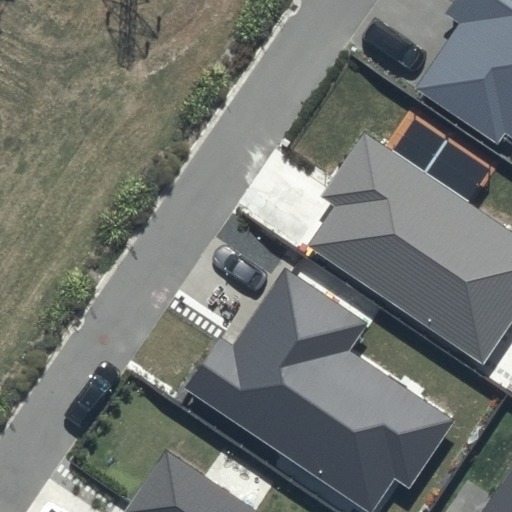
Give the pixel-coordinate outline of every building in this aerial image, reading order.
[(511,0),(452,0),(444,13),(458,22),(413,89),(497,145),(506,132),(511,135),(511,0)] [(511,318),(511,233),(365,133),(321,196),(336,206),(309,245),(482,363),(511,318)] [(370,322),(285,266),(234,343),(222,335),(186,388),(370,510),(393,476),(410,487),(454,420),(350,351),(370,322)] [(256,511),(166,451),(124,511),(256,511)] [(511,511),(511,471),(484,511),(511,511)]
